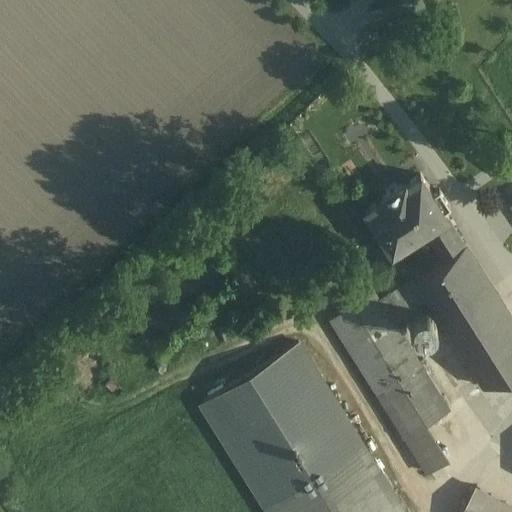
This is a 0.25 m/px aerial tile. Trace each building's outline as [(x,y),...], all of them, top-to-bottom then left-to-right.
[(425,230),(442,257),(464,243),(444,211),(450,207),(439,190),(432,194),(420,174),(405,183),(404,181),(378,197),(379,199),(365,209),(376,226),(377,233),(383,238),(391,251),(425,230)] [(511,367),(511,316),(465,243),(464,243),(442,257),(413,275),(427,297),(483,386),(493,380),(511,367)] [(413,275),(379,297),(393,319),(427,297),(413,275)] [(393,319),(379,297),(373,288),(329,317),(404,436),(423,424),(449,408),(393,319)] [(298,341),(201,402),(266,506),(363,445),(298,341)] [(423,424),(404,436),(427,471),(446,459),(423,424)] [(405,511),(363,445),(266,506),(269,511),(405,511)] [(511,511),(511,506),(475,486),(460,511),(511,511)]
